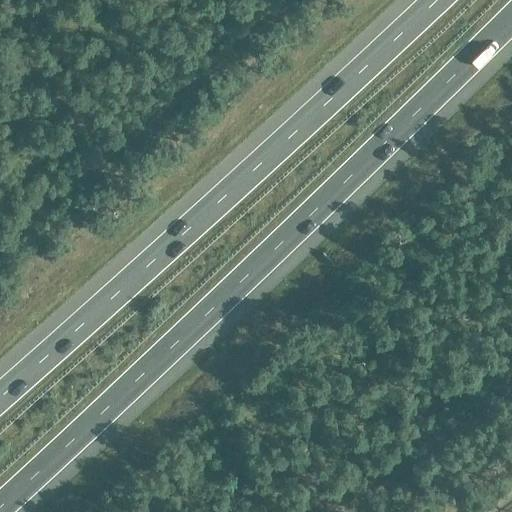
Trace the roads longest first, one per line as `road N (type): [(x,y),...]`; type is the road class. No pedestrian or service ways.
road 1 (motorway): [(0,509),(511,18)]
road 2 (motorway): [(437,0),(0,398)]
road 3 (track): [(289,0),(0,247)]
road 4 (track): [(3,0),(107,158)]
